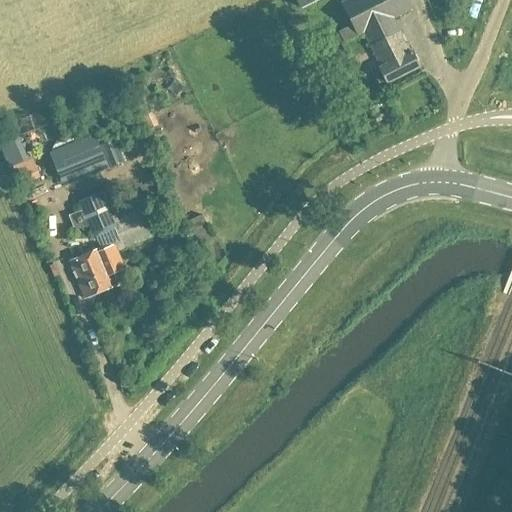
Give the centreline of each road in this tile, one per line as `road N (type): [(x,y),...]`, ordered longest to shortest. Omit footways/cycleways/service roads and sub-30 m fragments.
road 1 (secondary): [(98,511),(354,218),(391,193),(436,181)]
road 2 (unclassified): [(436,181),(503,0)]
